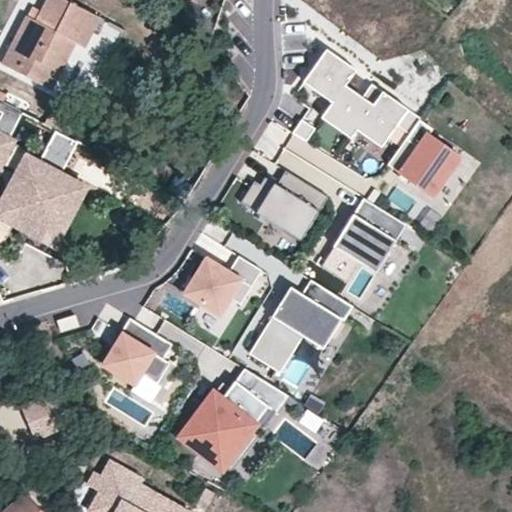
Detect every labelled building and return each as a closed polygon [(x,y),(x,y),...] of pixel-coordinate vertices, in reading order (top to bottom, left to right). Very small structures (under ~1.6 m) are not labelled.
[(43,0),(38,10),(34,19),(24,14),(0,62),(0,63),(26,76),(34,61),(55,71),(70,40),(80,45),(95,15),(64,0),(43,0)] [(29,5),(24,14),(34,19),(38,10),(29,5)] [(409,136),(419,121),(421,120),(372,85),(362,99),(346,87),(356,72),(327,51),(304,84),(332,104),(322,119),(351,140),(357,132),(382,149),(397,127),(409,136)] [(34,61),(26,76),(47,87),(55,71),(34,61)] [(0,128),(11,132),(17,115),(0,108),(0,128)] [(300,120),(291,134),(306,143),(315,129),(300,120)] [(460,158),(429,136),(432,131),(419,121),(409,136),(388,166),(432,197),(460,158)] [(0,235),(10,217),(32,229),(62,175),(40,163),(30,157),(33,152),(0,133),(0,163),(1,162),(20,172),(5,199),(0,195),(0,235)] [(57,133),(40,163),(62,175),(78,143),(57,133)] [(301,242),(328,198),(285,172),(276,186),(265,179),(260,186),(254,182),(240,204),(301,242)] [(88,190),(62,175),(32,229),(58,244),(88,190)] [(405,226),(363,199),(324,261),(319,258),(315,265),(346,284),(359,264),(375,274),(405,226)] [(262,271),(239,257),(229,273),(207,259),(185,294),(220,316),(231,300),(241,306),(262,271)] [(343,322),(352,307),(310,281),(301,295),(292,289),(282,306),(279,305),(249,355),(276,372),(299,335),(302,337),(323,350),(341,321),(343,322)] [(75,314),(56,319),(59,329),(77,324),(75,314)] [(163,359),(172,345),(130,318),(121,333),(123,334),(103,365),(135,385),(141,374),(157,384),(170,363),(163,359)] [(299,335),(276,372),(280,374),(302,337),(299,335)] [(264,428),(288,397),(245,370),(229,390),(221,400),(214,395),(179,441),(198,456),(201,452),(221,468),(224,464),(232,470),(257,437),(249,431),(253,427),(256,429),(264,428)] [(221,400),(229,390),(222,384),(214,395),(221,400)] [(33,443),(74,428),(62,395),(22,410),(33,443)] [(142,479),(108,461),(100,477),(93,490),(99,493),(88,511),(182,511),(185,508),(139,485),(142,479)] [(87,487),(93,490),(100,477),(94,473),(87,487)] [(209,505),(215,494),(205,489),(199,500),(209,505)] [(44,511),(29,494),(8,511),(44,511)]
